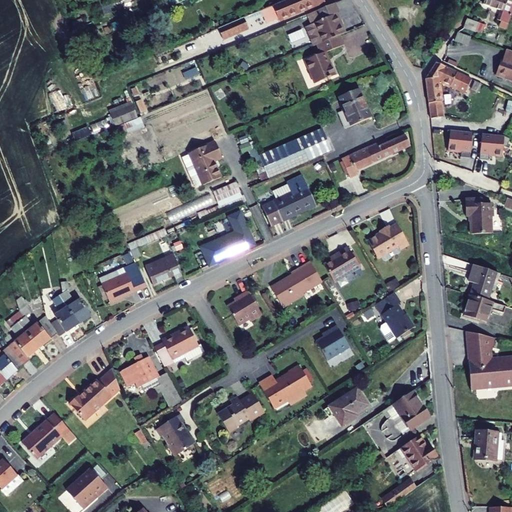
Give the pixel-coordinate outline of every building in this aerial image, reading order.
[(326,0),(291,0),(275,7),(282,22),(292,18),(289,10),(294,8),(297,15),(327,3),(326,0)] [(511,0),(489,0),(488,4),(507,11),(504,21),(511,24),(511,0)] [(266,1),(235,13),(238,20),(253,13),(253,15),(269,8),(266,1)] [(340,14),(337,4),(313,14),(317,23),(311,26),(319,45),(322,45),(345,35),(349,33),(340,14)] [(470,22),(468,28),(479,32),(488,31),(489,25),(472,19),(470,22)] [(468,44),(470,36),(457,33),(455,41),(468,44)] [(349,45),(345,35),(322,45),(325,54),(310,60),(320,83),(340,74),(336,64),(334,65),(329,53),(349,45)] [(506,58),(501,76),(511,79),(511,49),(508,59),(506,58)] [(441,62),(430,79),(436,118),(447,117),(441,81),(469,93),(470,90),(473,91),(474,89),(475,89),(478,83),(469,79),(470,76),(441,62)] [(364,89),(344,97),(349,110),(343,112),(350,128),(376,117),(364,89)] [(465,99),(463,105),(471,109),(474,104),(465,99)] [(113,105),(100,110),(103,117),(116,112),(113,105)] [(327,128),(264,156),(274,179),(327,155),(337,152),(327,128)] [(469,158),(472,133),(447,130),(446,140),(449,140),(448,150),(461,151),(460,157),(469,158)] [(504,136),(482,134),(479,159),(488,160),(489,154),(502,156),(503,146),(506,146),(510,139),(504,136)] [(391,139),(346,159),(354,177),(362,174),(360,169),(414,146),(410,135),(393,142),(391,139)] [(220,142),(193,153),(202,174),(220,166),(218,161),(227,157),(220,142)] [(225,178),(220,166),(202,174),(207,185),(225,178)] [(281,200),(266,207),(276,226),(321,205),(307,176),(292,182),(292,184),(277,191),(281,200)] [(241,182),(218,192),(222,201),(245,192),(241,182)] [(171,223),(214,203),(209,193),(166,213),(171,223)] [(474,217),(475,235),(496,234),(495,218),(497,216),(497,208),(495,209),(495,204),(487,205),(486,201),(483,200),(468,200),(469,217),(474,217)] [(241,232),(206,247),(214,265),(259,245),(244,212),(234,217),(241,232)] [(390,235),(375,242),(384,259),(405,250),(407,253),(416,249),(406,228),(399,231),(398,229),(389,233),(390,235)] [(130,250),(167,236),(164,229),(128,243),(130,250)] [(336,260),(328,265),(340,284),(365,269),(352,246),(339,254),(341,257),(336,260)] [(143,247),(135,250),(139,260),(147,256),(143,247)] [(178,254),(150,266),(158,285),(186,273),(178,254)] [(297,276),(275,289),(287,308),(306,297),(305,294),(327,281),(315,261),(300,270),(302,273),(297,276)] [(479,284),(475,296),(493,302),(502,273),(479,266),(473,282),(479,284)] [(104,278),(106,284),(131,273),(129,267),(104,278)] [(131,273),(106,284),(107,286),(113,299),(114,303),(151,288),(142,269),(131,273)] [(67,294),(65,296),(83,324),(96,316),(85,298),(80,302),(72,290),(74,290),(73,281),(65,282),(67,294)] [(110,300),(113,299),(107,286),(104,287),(110,300)] [(245,299),(232,307),(243,325),(255,318),(256,321),(266,315),(252,291),(244,296),(245,299)] [(407,301),(401,291),(382,304),(391,318),(387,322),(386,325),(393,336),(396,337),(401,334),(402,335),(418,324),(410,313),(404,303),(407,301)] [(21,301),(24,311),(29,318),(23,323),(44,348),(62,334),(55,324),(51,316),(38,326),(31,316),(37,311),(33,305),(35,304),(31,299),(31,300),(27,296),(21,301)] [(62,320),(55,324),(62,334),(64,337),(83,324),(65,296),(57,300),(64,312),(59,315),(62,320)] [(475,296),(469,317),(491,323),(495,310),(508,315),(511,307),(493,302),(475,296)] [(23,338),(13,346),(29,365),(34,360),(32,358),(44,348),(23,323),(29,318),(24,311),(11,322),(23,338)] [(413,312),(410,313),(418,324),(420,323),(413,312)] [(329,337),(321,342),(326,349),(348,335),(342,325),(334,330),(336,333),(329,337)] [(169,345),(160,349),(169,368),(178,363),(177,360),(187,354),(203,346),(194,329),(168,342),(169,345)] [(498,338),(470,332),(472,352),(474,351),(474,359),(472,359),(473,361),(484,361),(483,368),(476,368),(475,369),(474,369),(474,370),(473,370),(473,371),(473,372),(474,380),(474,381),(474,382),(475,382),(476,383),(477,383),(477,390),(495,389),(495,387),(511,386),(511,388),(511,358),(497,360),(496,349),(498,338)] [(355,346),(348,335),(326,349),(333,360),(355,346)] [(203,346),(187,354),(189,358),(192,363),(198,360),(197,358),(210,352),(206,345),(203,346)] [(0,368),(11,381),(29,365),(13,346),(6,352),(3,349),(0,351),(0,368)] [(177,360),(178,363),(179,363),(189,358),(187,354),(177,360)] [(140,381),(144,388),(146,386),(150,393),(167,384),(153,357),(148,361),(145,356),(140,359),(142,363),(126,371),(134,385),(140,381)] [(297,406),(313,396),(310,391),(318,386),(305,365),(294,371),(295,373),(287,378),(288,381),(283,383),(282,381),(280,378),(266,386),(280,409),(294,401),(297,406)] [(0,390),(11,381),(0,368),(0,390)] [(83,395),(68,408),(84,425),(124,388),(117,369),(104,381),(102,380),(84,396),(83,395)] [(266,386),(280,378),(279,377),(266,385),(266,386)] [(362,389),(335,407),(347,427),(362,417),(360,414),(372,406),(362,389)] [(417,391),(397,404),(414,429),(433,416),(417,391)] [(237,405),(241,410),(226,419),(238,438),(246,433),(243,429),(257,420),(258,422),(263,419),(262,417),(265,415),(267,419),(272,416),(261,397),(247,405),(244,400),(237,405)] [(59,414),(27,443),(41,459),(66,437),(72,443),(80,436),(59,414)] [(185,415),(160,431),(165,439),(168,437),(173,445),(193,432),(191,431),(190,432),(186,425),(190,423),(185,415)] [(482,431),(479,459),(488,460),(488,461),(492,461),(492,460),(500,460),(503,432),(482,431)] [(200,445),(193,432),(173,445),(174,446),(173,447),(179,458),(200,445)] [(412,476),(441,456),(434,447),(431,450),(429,447),(430,446),(423,436),(397,454),(412,476)] [(0,467),(0,482),(12,496),(28,482),(9,460),(0,467)] [(96,469),(64,499),(75,511),(81,511),(111,485),(96,469)] [(415,480),(397,492),(403,501),(421,488),(415,480)] [(111,485),(81,511),(87,511),(114,488),(111,485)] [(324,510),(325,511),(349,511),(360,506),(350,491),(324,510)] [(397,492),(387,500),(393,508),(403,501),(397,492)]
